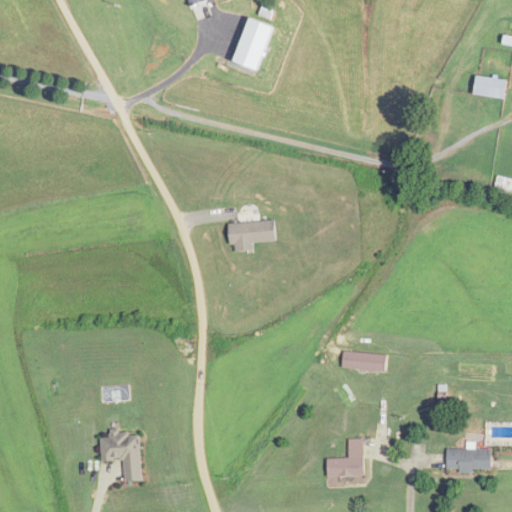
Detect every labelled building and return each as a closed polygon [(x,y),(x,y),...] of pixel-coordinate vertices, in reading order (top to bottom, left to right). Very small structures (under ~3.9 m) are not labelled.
[(235,62),(261,70),(272,33),(245,25),(235,62)] [(508,79),(477,76),(475,95),(506,98),(508,79)] [(255,243),(278,242),(277,221),(232,223),(233,251),(256,250),(255,243)] [(389,370),(389,353),(345,351),(344,368),(389,370)] [(144,481),(142,432),(112,433),(113,437),(103,438),(104,461),(125,460),(126,482),(144,481)] [(367,477),(366,439),(351,439),(351,458),(329,459),(329,477),(367,477)] [(493,449),(471,449),(449,449),(449,471),(493,470),(493,449)]
